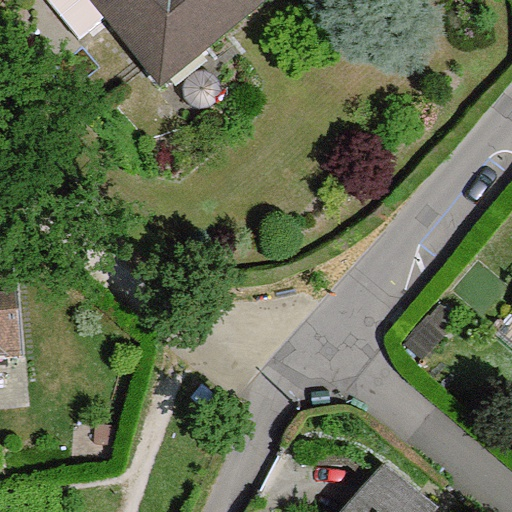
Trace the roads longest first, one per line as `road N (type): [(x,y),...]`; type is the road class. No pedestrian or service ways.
road 1 (residential): [(511,113),(313,349)]
road 2 (residential): [(313,349),(363,372),(511,498)]
road 3 (residential): [(313,349),(271,410),(226,511)]
road 4 (track): [(137,290),(0,181)]
